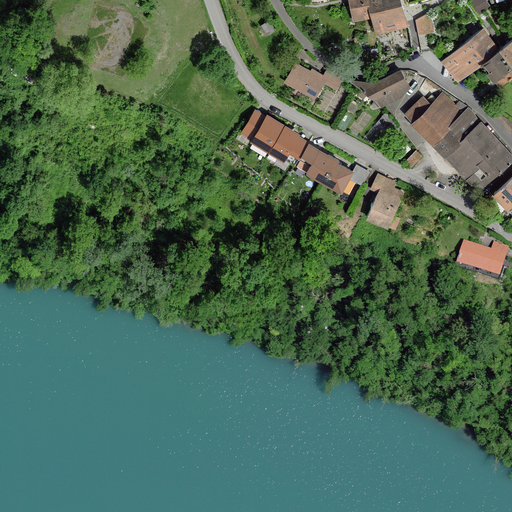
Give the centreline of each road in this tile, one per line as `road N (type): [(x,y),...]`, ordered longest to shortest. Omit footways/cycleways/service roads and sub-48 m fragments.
road 1 (unclassified): [(511,235),(271,101),(235,61),(211,0)]
road 2 (unclassified): [(511,140),(418,64),(348,73),(324,59),(276,0)]
